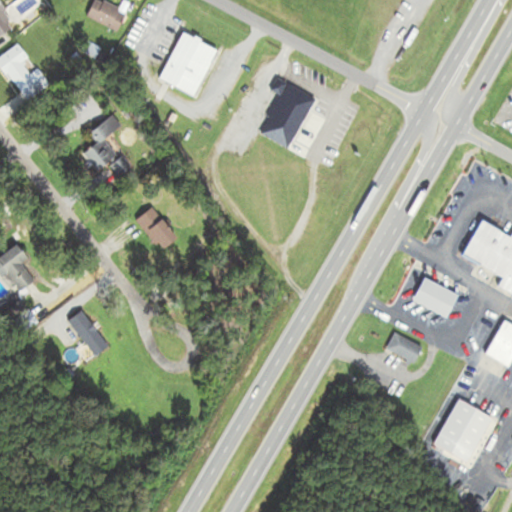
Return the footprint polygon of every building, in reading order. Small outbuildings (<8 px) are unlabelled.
[(93,0),(85,17),(116,32),(125,13),(98,0),(93,0)] [(0,37),(13,31),(0,3),(0,37)] [(191,98),(157,80),(181,34),(215,52),(191,98)] [(80,55),(93,61),(100,49),(86,42),(80,55)] [(0,56),(0,66),(26,102),(49,85),(37,68),(30,73),(23,63),(29,59),(17,43),(0,56)] [(284,149),(258,134),(279,98),(268,91),(276,79),(312,100),(284,149)] [(94,172),(116,159),(103,138),(120,128),(113,117),(95,128),(103,141),(83,154),(94,172)] [(178,239),(155,205),(136,217),(159,252),(178,239)] [(511,297),(496,288),(502,279),(461,255),(480,221),(508,238),(511,232),(511,297)] [(444,319),(410,302),(421,279),(455,295),(444,319)] [(511,354),(505,367),(483,354),(502,321),(511,326),(511,354)] [(411,365),(384,351),(393,334),(420,347),(411,365)] [(493,417),(454,399),(434,445),(472,463),(493,417)]
